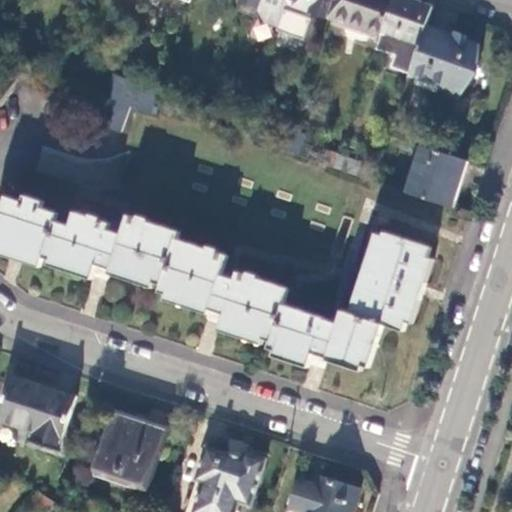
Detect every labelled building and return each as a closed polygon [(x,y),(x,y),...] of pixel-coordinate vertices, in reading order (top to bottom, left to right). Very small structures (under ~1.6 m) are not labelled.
[(240,0),(239,4),(258,11),(265,21),(279,26),(288,0),(240,0)] [(295,0),(293,6),(329,18),(334,0),(295,0)] [(334,0),(329,18),(382,36),(394,0),(334,0)] [(394,0),(382,36),(377,48),(397,55),(393,67),(410,74),(427,26),(434,7),(414,0),(394,0)] [(427,26),(410,74),(442,85),(448,101),(462,93),(473,63),(477,64),(479,44),(468,41),(470,35),(455,30),(453,35),(427,26)] [(160,91),(119,77),(112,98),(134,106),(148,111),(157,114),(159,108),(155,106),(160,91)] [(112,98),(102,125),(124,133),(134,106),(112,98)] [(230,122),(227,131),(241,135),(244,127),(230,122)] [(286,141),(244,127),(241,135),(283,150),(286,141)] [(305,136),(290,131),(286,141),(283,150),(299,155),(305,136)] [(468,160),(423,145),(407,192),(452,207),(468,160)] [(314,362),(362,378),(364,371),(371,373),(386,328),(405,335),(408,324),(415,327),(437,260),(430,258),(433,248),(387,231),(385,236),(379,234),(354,310),(361,312),(360,316),(344,311),(340,324),(326,320),(327,316),(286,304),(291,288),(241,272),(239,279),(226,274),(231,256),(183,239),(185,232),(134,215),(127,234),(114,231),(116,225),(82,213),(77,226),(61,221),(63,214),(47,209),(49,203),(29,197),(27,202),(11,197),(6,211),(3,210),(0,217),(0,257),(41,271),(44,261),(50,263),(48,270),(93,285),(96,275),(154,294),(156,289),(164,291),(161,298),(167,300),(165,305),(223,325),(220,336),(263,351),(265,345),(272,348),(270,354),(276,356),(274,361),(310,373),(314,362)] [(31,441),(59,450),(77,399),(12,376),(0,410),(0,421),(34,433),(31,441)] [(122,482),(149,490),(170,428),(143,420),(141,424),(115,415),(97,468),(123,478),(122,482)] [(194,511),(237,511),(239,506),(251,509),(267,461),(245,454),(244,458),(208,447),(195,480),(205,484),(194,511)] [(354,511),(361,492),(322,479),(320,487),(302,481),(293,507),(306,511),(354,511)]
